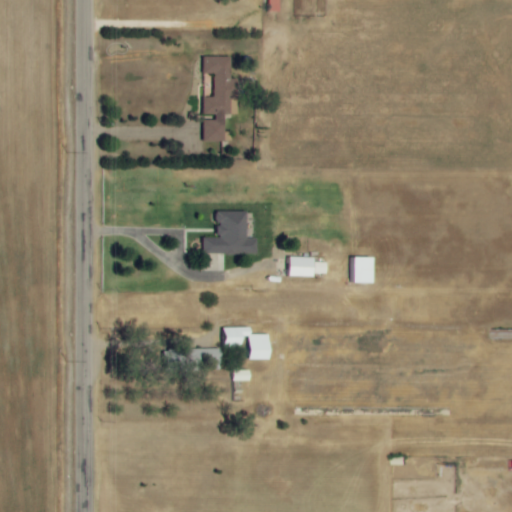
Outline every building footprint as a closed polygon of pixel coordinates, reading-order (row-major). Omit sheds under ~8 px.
[(274,13),(274,0),(263,0),(263,12),(274,13)] [(198,141),(227,142),(227,133),(220,132),(220,114),(233,115),(234,79),(226,79),(227,58),(199,57),(198,74),(210,74),(209,98),(199,98),(199,115),(211,115),(210,121),(198,120),(198,141)] [(242,213),(213,213),(213,239),(197,239),(197,255),(251,255),(252,239),(242,239),(242,213)] [(307,258),(283,258),(282,277),(308,278),(308,275),(320,275),(321,263),(307,263),(307,258)] [(344,284),(364,284),(364,258),(344,258),(344,284)] [(216,348),(234,349),(235,330),(223,330),(223,338),(217,337),(216,348)] [(244,361),(264,361),(264,335),(243,336),(244,361)] [(216,349),(178,351),(178,369),(216,367),(216,349)] [(245,381),(244,370),(228,371),(229,382),(245,381)]
